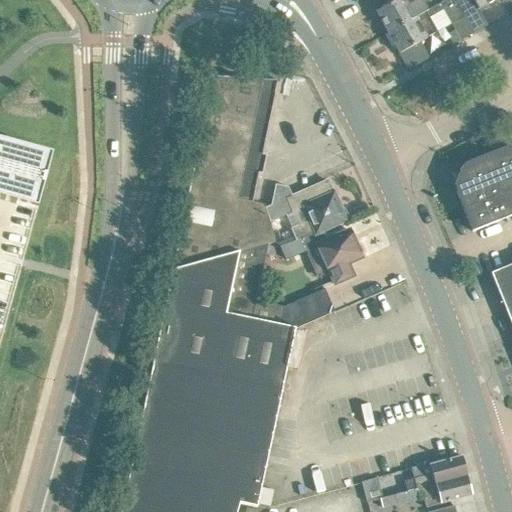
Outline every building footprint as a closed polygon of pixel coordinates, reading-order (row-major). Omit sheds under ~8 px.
[(388,33),(427,10),(421,0),(419,0),(409,6),(405,0),(397,0),(376,12),(388,33)] [(462,14),(455,0),(449,0),(443,4),(428,12),(426,13),(429,17),(443,9),(451,25),(464,17),(462,14)] [(495,0),(455,0),(462,14),(476,6),(478,10),(495,0)] [(437,33),(429,17),(426,13),(428,12),(427,10),(388,33),(400,54),(437,33)] [(0,343),(51,158),(0,143),(0,343)] [(511,215),(511,153),(509,146),(469,162),(466,163),(465,164),(463,166),(461,168),(460,170),(454,185),(472,232),(511,215)] [(511,265),(491,274),(511,326),(511,265)] [(166,302),(121,511),(237,511),(240,504),(257,507),(295,329),(280,326),(250,320),(227,315),(166,302)] [(467,476),(461,456),(431,464),(431,463),(411,469),(413,479),(404,481),(407,492),(467,476)] [(472,496),(467,476),(407,492),(383,498),(380,499),(382,508),(397,504),(397,505),(423,499),(426,508),(472,496)] [(383,498),(377,478),(362,482),(367,503),(380,499),(383,498)]
